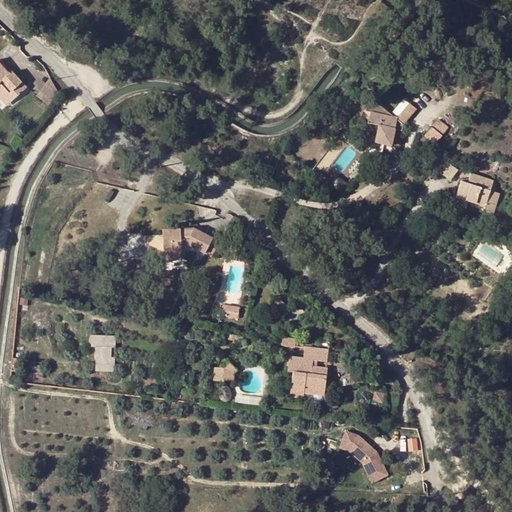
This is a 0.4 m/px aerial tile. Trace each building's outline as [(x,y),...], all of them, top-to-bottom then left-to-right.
[(6,73),(0,66),(0,92),(9,102),(25,88),(9,71),(6,73)] [(51,80),(38,97),(49,107),(59,94),(51,80)] [(9,102),(0,92),(0,99),(5,105),(9,102)] [(397,124),(392,122),(377,109),(366,121),(371,125),(380,133),(382,134),(402,151),(405,132),(399,127),(400,123),(397,124)] [(432,135),(441,143),(447,137),(437,128),(432,135)] [(378,151),(388,153),(390,145),(380,144),(378,151)] [(330,183),(340,192),(348,183),(338,174),(330,183)] [(452,204),(480,216),(479,220),(487,223),(494,204),(491,203),(494,193),(467,183),(465,189),(463,192),(457,190),(452,204)] [(168,228),(169,246),(188,246),(188,242),(193,243),(217,256),(225,241),(201,227),(168,228)] [(225,318),(240,317),(239,304),(224,305),(225,318)] [(117,337),(92,336),(92,348),(97,348),(96,372),(115,373),(117,337)] [(285,346),(285,340),(271,338),(270,344),(285,346)] [(293,354),(271,351),(269,365),(274,366),(271,385),(285,387),(286,378),(306,381),(308,363),(293,360),(293,354)] [(20,361),(10,360),(10,369),(19,369),(20,361)] [(235,379),(235,365),(214,365),(214,379),(235,379)] [(339,448),(349,451),(363,462),(373,480),(387,474),(376,452),(358,436),(345,431),(339,448)] [(409,438),(410,449),(417,449),(416,437),(409,438)]
